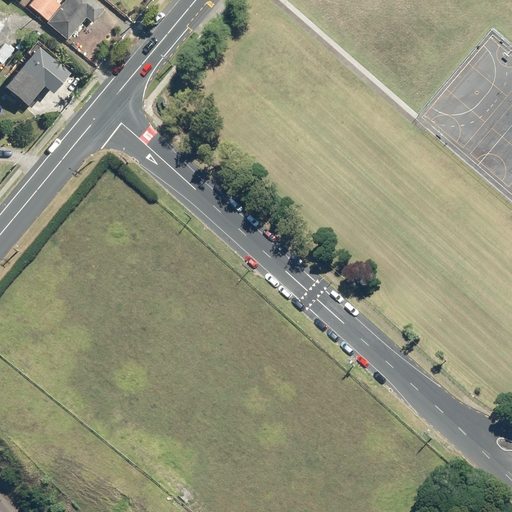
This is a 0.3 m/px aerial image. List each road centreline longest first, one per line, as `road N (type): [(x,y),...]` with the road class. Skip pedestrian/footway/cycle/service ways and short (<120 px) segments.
road 1 (residential): [(511,473),(105,107)]
road 2 (secondary): [(0,234),(105,107)]
road 3 (secondary): [(105,107),(195,0)]
